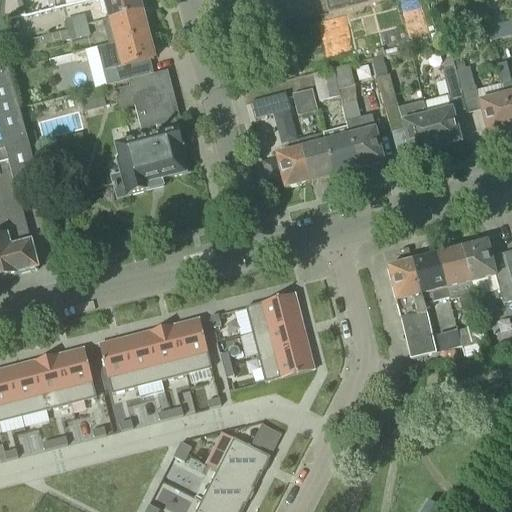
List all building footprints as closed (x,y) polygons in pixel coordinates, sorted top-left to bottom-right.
[(0,22),(25,17),(21,0),(10,0),(1,2),(0,18),(0,22)] [(142,14),(138,0),(99,0),(98,0),(102,13),(108,12),(110,22),(142,14)] [(324,0),(329,16),(391,0),(324,0)] [(111,47),(117,45),(148,38),(142,14),(110,22),(105,24),(111,47)] [(508,26),(506,18),(496,21),(494,15),(485,17),(486,23),(489,31),(508,26)] [(85,17),(65,22),(68,33),(88,28),(85,17)] [(20,33),(18,25),(8,27),(10,35),(20,33)] [(451,38),(448,26),(437,29),(440,41),(451,38)] [(511,38),(508,26),(489,31),(492,43),(511,38)] [(88,28),(68,33),(43,39),(44,48),(70,42),(70,43),(90,37),(88,28)] [(154,62),(148,38),(117,45),(123,70),(154,62)] [(442,72),(454,69),(452,57),(446,60),(442,66),(442,72)] [(436,153),(427,117),(423,104),(398,110),(384,59),(372,62),(391,136),(403,132),(410,160),(436,153)] [(458,72),(467,70),(465,63),(457,66),(458,72)] [(511,129),(511,85),(506,64),(496,67),(504,97),(511,129)] [(355,88),(350,68),(333,72),(338,92),(355,88)] [(461,93),(454,69),(442,72),(441,72),(448,97),(461,93)] [(462,93),(474,90),(474,89),(473,89),(468,70),(467,70),(458,72),(457,72),(462,93)] [(41,188),(10,72),(0,74),(0,282),(39,272),(32,243),(30,243),(17,194),(41,188)] [(333,72),(313,77),(319,105),(340,99),(338,92),(333,72)] [(191,177),(170,98),(174,97),(168,74),(128,84),(129,88),(135,109),(143,139),(114,147),(117,159),(115,160),(119,175),(110,178),(116,201),(154,193),(153,189),(164,187),(163,184),(191,177)] [(79,98),(83,114),(105,108),(101,92),(79,98)] [(317,114),(311,92),(292,97),(298,118),(317,114)] [(285,96),(249,105),(254,122),(290,113),(285,96)] [(488,139),(511,132),(511,129),(504,97),(478,103),(488,139)] [(356,104),(342,107),(359,173),(385,167),(375,132),(372,117),(360,121),(356,104)] [(334,180),(359,173),(342,107),(341,107),(347,130),(323,136),(334,180)] [(427,117),(436,153),(461,147),(452,111),(427,117)] [(298,143),(300,151),(310,186),(334,180),(323,136),(298,143)] [(300,151),(275,158),(284,193),(310,186),(300,151)] [(462,251),(471,286),(496,280),(502,305),(511,302),(511,282),(505,256),(491,259),(487,244),(462,251)] [(471,286),(462,251),(437,257),(449,302),(450,302),(451,303),(454,303),(458,302),(462,302),(467,300),(471,298),(472,297),(473,296),(471,286)] [(449,302),(437,257),(412,264),(421,299),(424,310),(430,309),(430,307),(449,302)] [(396,306),(421,299),(412,264),(387,270),(396,306)] [(243,310),(250,335),(301,322),(294,297),(243,310)] [(421,299),(396,306),(403,334),(429,328),(424,310),(421,299)] [(198,321),(173,328),(186,377),(211,371),(198,321)] [(307,346),(301,322),(250,335),(256,359),(307,346)] [(186,377),(173,328),(148,334),(161,383),(186,377)] [(403,334),(410,362),(436,356),(429,328),(403,334)] [(213,332),(216,344),(224,342),(221,330),(213,332)] [(457,334),(461,348),(462,348),(465,357),(487,351),(482,333),(472,336),(471,330),(457,334)] [(124,340),(137,390),(161,383),(148,334),(124,340)] [(457,334),(436,339),(440,354),(461,348),(457,334)] [(137,390),(124,340),(99,347),(111,396),(137,390)] [(227,353),(224,342),(216,344),(219,355),(227,353)] [(314,372),(307,346),(256,359),(263,385),(314,372)] [(58,357),(70,407),(96,400),(83,351),(58,357)] [(33,364),(46,413),(70,407),(58,357),(33,364)] [(9,370),(22,419),(46,413),(33,364),(9,370)] [(222,368),(225,380),(233,378),(230,366),(222,368)] [(0,424),(22,419),(9,370),(0,372),(0,424)] [(218,400),(207,403),(209,410),(220,407),(218,400)] [(169,412),(171,420),(182,417),(180,410),(169,412)] [(159,423),(171,420),(169,412),(157,416),(159,423)] [(130,422),(119,425),(121,433),(132,430),(130,422)] [(106,437),(104,430),(92,433),(94,440),(106,437)] [(269,459),(281,437),(268,430),(256,453),(233,441),(217,473),(254,492),(255,491),(253,490),(260,477),(261,478),(270,460),(269,459)] [(68,447),(66,439),(54,442),(56,450),(68,447)] [(56,450),(54,442),(42,445),(44,453),(56,450)] [(184,465),(192,450),(181,445),(173,459),(184,465)] [(18,460),(16,452),(4,455),(6,463),(18,460)] [(246,509),(254,492),(217,473),(201,504),(217,511),(241,511),(244,508),(246,509)] [(155,502),(183,511),(188,511),(194,496),(162,484),(155,502)]
